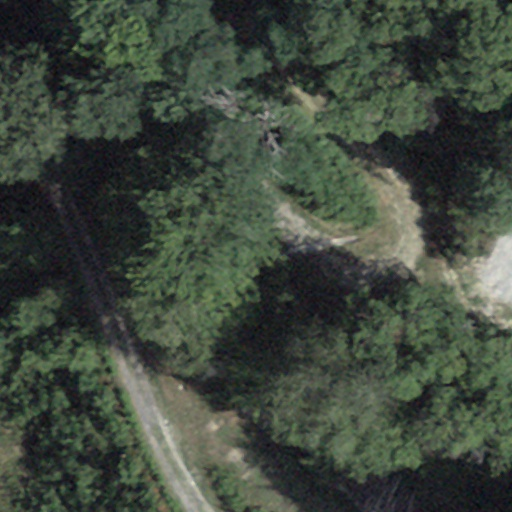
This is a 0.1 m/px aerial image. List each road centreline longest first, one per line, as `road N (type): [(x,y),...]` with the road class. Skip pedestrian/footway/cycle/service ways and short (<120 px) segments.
road 1 (track): [(243,0),(292,85),(405,206),(404,234),(387,250),(362,254),(317,235),(28,0)]
road 2 (track): [(209,511),(68,220),(0,103)]
